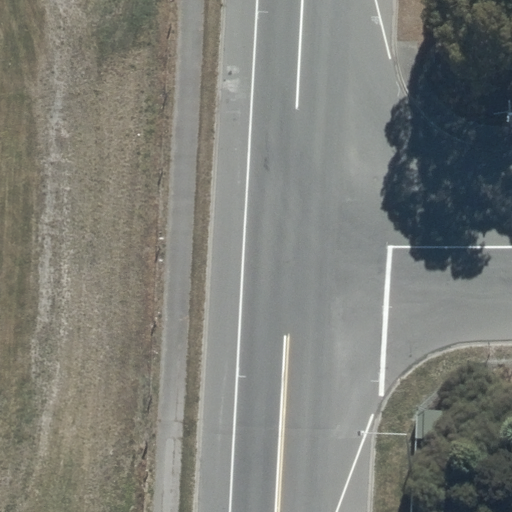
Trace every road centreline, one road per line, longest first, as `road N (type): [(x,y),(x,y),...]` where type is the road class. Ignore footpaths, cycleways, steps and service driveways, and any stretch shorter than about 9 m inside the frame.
road 1 (secondary): [(278,511),(291,246)]
road 2 (secondary): [(291,246),(304,0)]
road 3 (tertiary): [(291,246),(511,243)]
